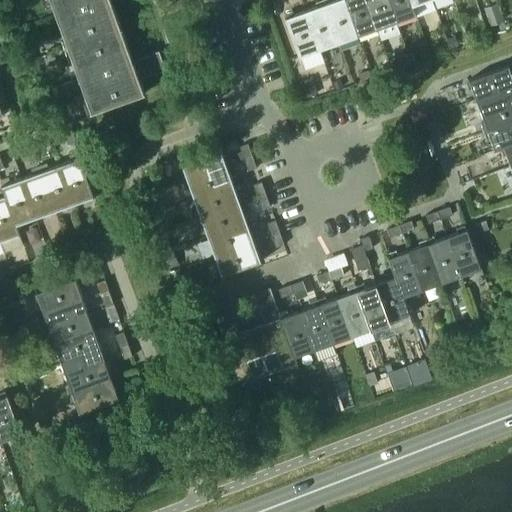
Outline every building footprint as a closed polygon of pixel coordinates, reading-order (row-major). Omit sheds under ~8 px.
[(51,0),(68,46),(122,26),(112,0),(51,0)] [(339,43),(358,36),(345,0),(333,0),(325,3),(339,43)] [(367,0),(345,0),(358,36),(378,29),(367,0)] [(388,0),(367,0),(378,29),(397,22),(388,0)] [(388,0),(397,22),(417,15),(413,5),(412,6),(410,0),(388,0)] [(325,3),(306,10),(320,49),(339,43),(325,3)] [(300,57),(320,49),(306,10),(286,17),(300,57)] [(134,59),(122,26),(68,46),(91,110),(145,91),(141,79),(165,70),(159,51),(134,59)] [(459,45),(456,35),(446,39),(449,49),(459,45)] [(407,52),(390,59),(394,71),(412,64),(407,52)] [(470,78),(477,98),(496,91),(500,103),(511,98),(511,73),(509,65),(470,78)] [(362,82),(372,78),(369,70),(359,73),(362,82)] [(341,80),(334,82),(336,88),(343,86),(341,80)] [(302,85),(306,97),(319,93),(315,81),(302,85)] [(477,98),(488,129),(511,119),(511,98),(500,103),(496,91),(477,98)] [(495,149),(505,146),(511,143),(511,119),(488,129),(495,149)] [(76,140),(72,129),(71,127),(63,131),(67,143),(76,140)] [(43,138),(31,142),(34,151),(46,147),(43,138)] [(31,142),(19,147),(22,155),(34,151),(31,142)] [(245,158),(252,156),(248,143),(240,146),(245,158)] [(220,144),(180,159),(187,179),(230,163),(227,155),(224,156),(220,144)] [(257,168),(252,156),(245,158),(249,171),(257,168)] [(80,157),(60,164),(74,204),(94,197),(80,157)] [(187,179),(194,198),(234,183),(230,171),(232,170),(230,163),(187,179)] [(60,164),(41,171),(55,211),(74,204),(60,164)] [(41,171),(21,177),(36,217),(55,211),(41,171)] [(166,183),(161,172),(150,176),(154,188),(166,183)] [(262,180),(271,206),(281,202),(272,176),(262,180)] [(21,177),(2,184),(20,233),(22,232),(19,224),(36,217),(21,177)] [(258,196),(265,193),(261,181),(254,184),(258,196)] [(234,183),(194,198),(201,217),(244,202),(240,193),(238,194),(234,183)] [(5,193),(0,195),(0,238),(1,240),(20,233),(2,184),(5,193)] [(270,206),(265,193),(258,196),(263,208),(270,206)] [(201,217),(208,236),(248,222),(244,210),(246,209),(244,202),(201,217)] [(452,214),(449,206),(437,210),(440,218),(452,214)] [(440,218),(437,210),(424,215),(427,222),(440,218)] [(414,227),(411,219),(400,224),(402,231),(414,227)] [(272,235),(280,232),(275,220),(268,222),(272,235)] [(478,232),(489,228),(486,220),(475,223),(478,232)] [(252,233),(248,222),(208,236),(215,255),(258,240),(255,232),(252,233)] [(402,231),(400,224),(388,228),(391,236),(402,231)] [(467,228),(447,235),(461,275),(482,267),(467,228)] [(284,244),(280,232),(272,235),(277,247),(284,244)] [(361,238),(363,243),(365,250),(373,247),(369,234),(361,238)] [(447,235),(428,242),(442,282),(461,275),(447,235)] [(168,238),(159,241),(163,251),(172,248),(168,238)] [(258,240),(215,255),(222,275),(262,261),(257,248),(260,247),(258,240)] [(428,242),(409,249),(423,289),(442,282),(428,242)] [(387,257),(394,275),(395,274),(403,296),(404,296),(423,289),(409,249),(387,257)] [(179,265),(174,251),(165,255),(169,268),(179,265)] [(357,270),(371,265),(368,256),(354,261),(357,270)] [(340,267),(329,271),(332,279),(344,275),(340,267)] [(180,268),(171,271),(173,279),(183,276),(180,268)] [(332,279),(329,271),(317,275),(320,284),(332,279)] [(395,274),(394,275),(376,281),(391,321),(410,314),(404,296),(403,296),(395,274)] [(36,292),(43,312),(64,304),(68,315),(87,308),(76,278),(36,292)] [(102,295),(110,292),(106,280),(98,283),(102,295)] [(303,280),(290,285),(293,293),(306,289),(303,280)] [(376,281),(357,288),(372,328),(391,321),(376,281)] [(293,293),(290,285),(277,290),(280,298),(293,293)] [(265,322),(251,327),(267,373),(297,363),(295,356),(294,357),(279,317),(280,316),(270,287),(254,292),(265,322)] [(357,288),(338,295),(352,335),(372,328),(357,288)] [(107,308),(114,305),(115,305),(110,292),(102,295),(107,308)] [(338,295),(319,302),(333,342),(352,335),(338,295)] [(240,383),(267,373),(251,327),(238,332),(227,302),(213,307),(240,383)] [(319,302),(299,309),(314,349),(333,342),(319,302)] [(43,312),(54,342),(94,328),(87,308),(68,315),(64,304),(43,312)] [(299,309),(280,316),(279,317),(294,357),(295,356),(314,349),(299,309)] [(54,342),(61,361),(82,354),(86,365),(106,358),(94,328),(54,342)] [(477,329),(462,335),(466,345),(481,339),(477,329)] [(121,347),(129,343),(124,331),(116,334),(121,347)] [(125,359),(132,356),(134,356),(129,343),(121,347),(125,359)] [(424,350),(428,363),(441,359),(436,345),(424,350)] [(61,361),(72,392),(113,377),(106,358),(86,365),(82,354),(61,361)] [(426,358),(406,365),(414,385),(433,377),(426,358)] [(406,365),(387,372),(393,388),(412,382),(406,365)] [(365,373),(370,385),(378,383),(373,371),(365,373)] [(138,391),(144,389),(145,388),(141,376),(133,379),(138,391)] [(120,397),(113,377),(72,392),(80,412),(120,397)] [(335,381),(327,384),(331,396),(339,394),(335,381)] [(8,394),(0,396),(0,435),(2,442),(23,434),(8,394)]
